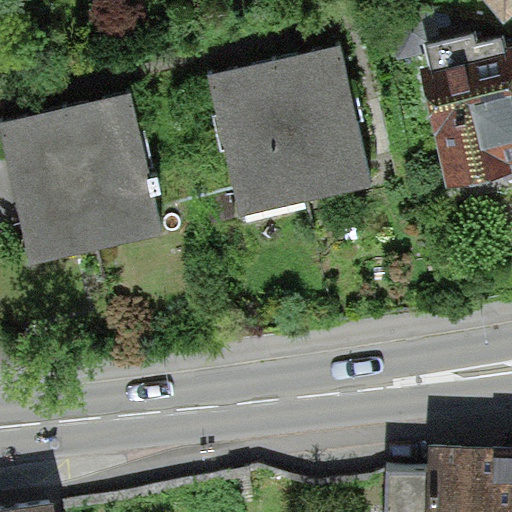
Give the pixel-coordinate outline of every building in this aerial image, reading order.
[(511,0),(487,0),(507,21),(511,15),(511,0)] [(432,109),(448,187),(511,173),(511,171),(510,163),(511,162),(511,47),(508,48),(506,37),(479,42),(477,30),(446,37),(439,4),(388,15),(398,61),(430,55),(441,107),(432,109)] [(341,43),(274,59),(308,199),(375,182),(341,43)] [(235,185),(242,215),(308,199),(274,59),(209,75),(211,83),(235,185)] [(136,103),(161,206),(235,185),(211,83),(136,103)] [(133,91),(68,108),(100,248),(167,233),(161,206),(136,103),(133,91)] [(0,123),(10,164),(32,263),(100,248),(68,108),(0,123)] [(0,165),(10,164),(0,123),(0,121),(0,165)] [(511,511),(511,449),(427,446),(427,476),(425,511),(511,511)] [(388,511),(425,511),(427,476),(389,475),(388,511)] [(0,511),(55,511),(53,495),(17,501),(0,503),(0,511)]
